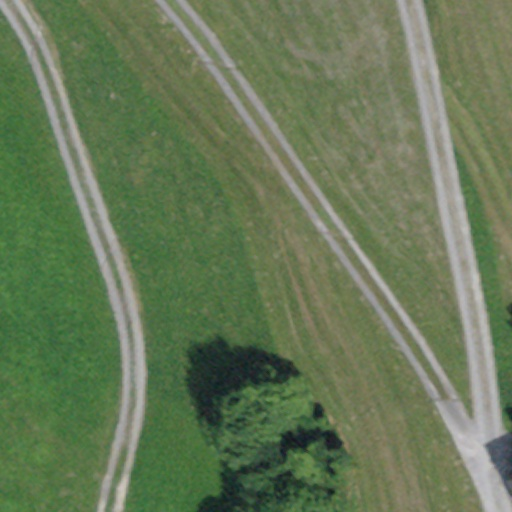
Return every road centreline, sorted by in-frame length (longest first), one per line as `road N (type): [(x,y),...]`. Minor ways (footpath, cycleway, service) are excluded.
road 1 (track): [(499,496),(322,219),(162,0)]
road 2 (track): [(4,0),(41,58),(126,310),(137,364),(135,413),(113,511)]
